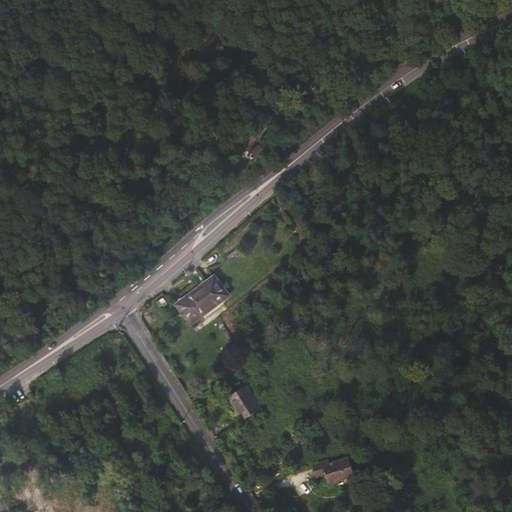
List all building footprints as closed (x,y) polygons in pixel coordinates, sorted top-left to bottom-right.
[(188,327),(227,298),(212,275),(173,304),(188,327)] [(511,316),(475,338),(474,373),(511,378),(511,316)] [(193,362),(213,347),(201,331),(172,350),(181,362),(186,359),(193,362)] [(185,368),(193,362),(186,359),(181,362),(185,368)] [(260,412),(246,390),(234,399),(248,420),(260,412)] [(222,417),(208,395),(196,404),(210,425),(222,417)] [(283,458),(268,465),(272,472),(286,466),(283,458)] [(345,462),(321,473),(329,486),(352,475),(345,462)]
